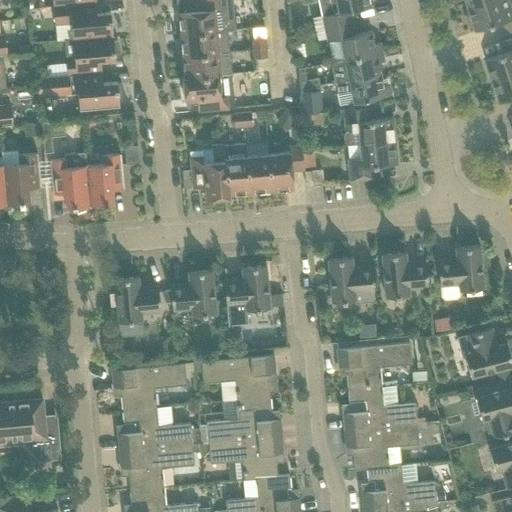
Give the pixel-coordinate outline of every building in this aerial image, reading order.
[(195,0),(196,11),(178,12),(180,34),(227,30),(235,29),(235,28),(233,28),(231,4),(230,5),(221,5),(220,0),(195,0)] [(349,11),(370,7),(368,0),(318,0),(324,28),(352,23),(349,11)] [(465,0),(468,9),(495,0),(465,0)] [(501,36),(511,32),(511,5),(510,0),(495,0),(468,9),(476,31),(497,24),(501,36)] [(112,36),(110,12),(96,14),(95,2),(53,6),(55,25),(71,24),(72,39),(112,36)] [(354,34),(352,23),(324,28),(327,41),(340,38),(344,59),(381,51),(380,42),(374,43),(371,31),(354,34)] [(227,30),(180,34),(182,55),(229,51),(227,30)] [(118,57),(119,48),(117,40),(112,41),(112,36),(72,39),(64,40),(67,75),(101,72),(100,60),(114,59),(114,57),(118,57)] [(507,52),(485,59),(493,81),(511,75),(511,37),(503,40),(507,52)] [(266,48),(266,39),(252,41),(253,49),(266,48)] [(267,57),(266,48),(253,49),(254,59),(267,57)] [(229,51),(182,55),(184,77),(231,73),(230,62),(232,59),(230,57),(229,51)] [(384,61),(381,51),(344,59),(331,62),(335,83),(380,74),(378,62),(384,61)] [(255,104),(273,103),(272,69),(254,69),(255,104)] [(48,76),(36,77),(38,99),(50,98),(50,101),(66,100),(65,97),(78,95),(79,110),(99,108),(119,106),(118,100),(122,100),(124,92),(121,83),(117,84),(116,82),(102,83),(101,72),(67,75),(48,76)] [(184,77),(182,77),(184,100),(196,99),(197,111),(217,109),(227,108),(226,96),(233,95),(231,73),(184,77)] [(383,85),(380,74),(335,83),(337,93),(351,90),(353,102),(391,94),(388,84),(383,85)] [(511,75),(493,81),(500,103),(511,99),(511,75)] [(318,79),(307,81),(308,88),(313,87),(319,86),(318,79)] [(298,103),(298,106),(298,108),(298,113),(322,111),(319,86),(313,87),(308,88),(300,90),(298,103)] [(0,126),(13,125),(11,105),(0,106),(0,126)] [(369,119),(368,107),(344,109),(346,132),(345,133),(344,136),(344,139),(345,143),(347,145),(360,144),(395,140),(393,117),(369,119)] [(251,111),(243,112),(244,127),(252,126),(251,111)] [(244,127),(243,112),(233,113),(234,128),(244,127)] [(397,164),(395,140),(360,144),(361,157),(347,158),(349,181),(375,179),(374,166),(397,164)] [(225,157),(224,145),(223,143),(211,145),(212,149),(201,150),(202,156),(190,157),(191,169),(181,170),(183,188),(204,186),(206,198),(229,196),(228,194),(225,159),(224,159),(224,157),(225,157)] [(250,192),(247,155),(246,143),(224,145),(225,157),(224,157),(224,159),(225,159),(228,194),(250,192)] [(137,144),(124,145),(126,163),(139,162),(137,144)] [(291,170),(303,169),(301,144),(288,146),(289,151),(268,153),(271,190),(293,188),(291,170)] [(28,188),(40,187),(37,153),(17,155),(17,150),(1,151),(1,156),(6,204),(29,202),(28,188)] [(89,205),(86,165),(85,152),(64,154),(64,159),(50,160),(53,194),(65,193),(66,207),(68,207),(68,211),(76,213),(85,210),(84,205),(89,205)] [(271,190),(268,153),(247,155),(250,192),(271,190)] [(123,187),(120,154),(101,155),(101,164),(86,165),(89,205),(94,205),(95,209),(103,210),(111,207),(111,203),(113,203),(111,188),(123,187)] [(311,171),(312,181),(321,180),(320,170),(311,171)] [(456,258),(437,260),(439,286),(440,286),(441,296),(445,299),(456,298),(458,295),(458,291),(483,288),(479,245),(455,248),(456,258)] [(405,252),(381,254),(385,297),(409,295),(408,289),(427,287),(425,261),(406,263),(405,252)] [(327,259),(331,302),(356,300),(356,302),(374,300),(371,266),(352,268),(351,257),(327,259)] [(268,295),(266,265),(241,267),(242,278),(224,280),(228,325),(248,323),(247,310),(269,308),(269,306),(282,305),(281,294),(268,295)] [(191,315),(216,312),(212,270),(188,272),(189,283),(170,285),(172,310),(191,308),(191,315)] [(114,279),(117,322),(141,320),(141,313),(160,311),(158,286),(139,288),(138,277),(114,279)] [(374,324),(358,325),(359,338),(375,337),(374,324)] [(496,346),(491,327),(466,334),(466,335),(456,337),(461,355),(464,354),(470,378),(497,371),(499,381),(508,378),(506,368),(511,366),(511,364),(506,343),(496,346)] [(411,364),(409,342),(336,349),(337,366),(345,366),(347,389),(381,386),(379,367),(411,364)] [(275,372),(274,355),(200,361),(202,382),(235,379),(236,399),(270,396),(267,373),(275,372)] [(186,384),(184,362),(110,370),(112,387),(120,387),(122,410),(155,407),(153,387),(186,384)] [(415,418),(414,402),(383,404),(381,386),(347,389),(349,412),(341,413),(343,429),(416,422),(415,418)] [(511,387),(475,397),(481,421),(488,419),(492,437),(511,432),(511,387)] [(272,419),(270,396),(236,399),(238,418),(206,421),(207,424),(198,425),(198,427),(200,443),(208,442),(281,435),(280,418),(272,419)] [(51,436),(45,437),(42,398),(0,402),(0,442),(21,440),(22,444),(26,448),(31,448),(32,454),(39,460),(53,459),(51,436)] [(157,426),(155,407),(122,410),(124,433),(117,433),(118,450),(191,443),(200,443),(198,427),(190,428),(189,422),(157,426)] [(388,465),(386,446),(418,444),(416,422),(343,429),(344,446),(352,446),(355,470),(367,468),(388,465)] [(275,453),(283,452),(281,435),(208,442),(200,443),(201,451),(201,454),(209,453),(210,462),(242,459),(244,479),(255,478),(277,475),(275,453)] [(511,442),(488,449),(494,472),(501,470),(506,489),(511,487),(511,442)] [(194,463),(192,451),(201,451),(200,443),(191,443),(118,450),(120,467),(127,467),(129,489),(163,485),(161,467),(194,463)] [(402,483),(400,464),(388,465),(367,468),(369,491),(361,492),(362,508),(435,501),(433,480),(402,483)] [(289,474),(277,475),(255,478),(256,498),(225,500),(226,510),(212,511),(300,511),(299,497),(291,498),(289,474)] [(65,477),(57,478),(57,487),(66,486),(65,477)] [(165,505),(163,485),(129,489),(131,511),(197,511),(196,502),(165,505)] [(57,511),(57,508),(39,511),(28,511),(25,495),(0,497),(0,511),(57,511)] [(511,511),(511,495),(491,501),(494,511),(511,511)] [(436,511),(435,501),(362,508),(362,511),(436,511)]
